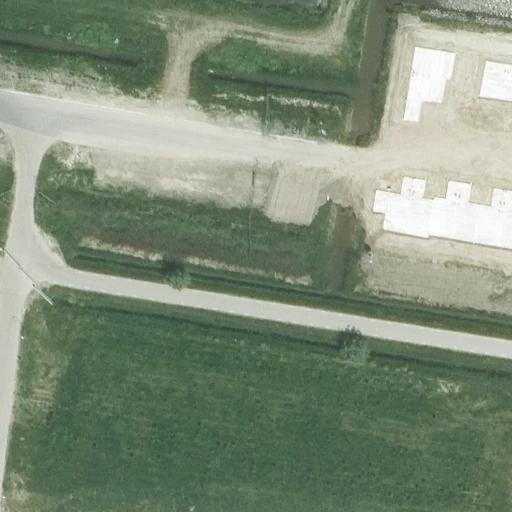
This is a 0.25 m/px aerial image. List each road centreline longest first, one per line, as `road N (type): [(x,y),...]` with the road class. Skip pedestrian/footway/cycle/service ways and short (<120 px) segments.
road 1 (unclassified): [(511,348),(26,271)]
road 2 (track): [(356,163),(0,102)]
